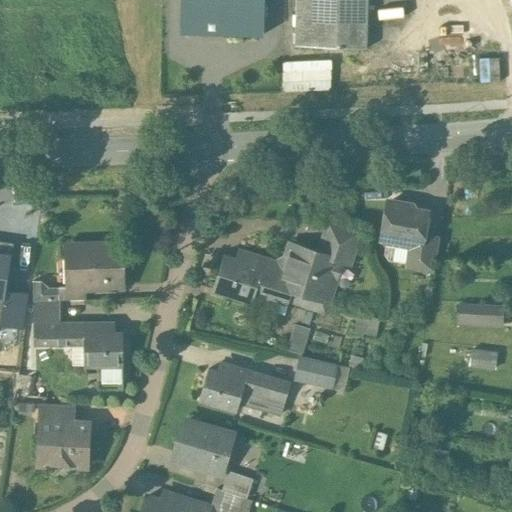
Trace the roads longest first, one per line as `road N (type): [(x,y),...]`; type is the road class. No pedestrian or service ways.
road 1 (residential): [(207,144),(132,450),(101,495),(71,511)]
road 2 (tertiary): [(207,144),(511,123)]
road 3 (tertiary): [(0,153),(207,144)]
